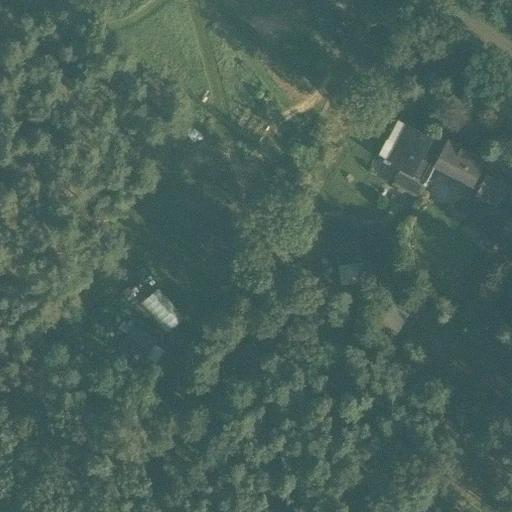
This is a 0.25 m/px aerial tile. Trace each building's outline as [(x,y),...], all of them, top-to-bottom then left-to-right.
[(330,0),(324,0),(313,4),(324,33),(340,27),(330,0)] [(431,143),(433,139),(407,125),(387,165),(400,171),(393,184),(420,198),(427,184),(413,177),(431,143)] [(433,137),(432,139),(433,139),(413,177),(427,184),(435,167),(473,186),(463,206),(475,212),(483,197),(501,207),(505,199),(511,188),(481,172),(486,161),(447,141),(443,149),(431,143),(434,138),(433,137)] [(477,212),(469,227),(484,234),(479,244),(492,251),(511,211),(511,201),(511,203),(505,199),(501,206),(501,207),(483,197),(475,212),(477,212)] [(356,232),(354,232),(352,220),(331,223),(333,236),(330,236),(334,265),(361,261),(356,232)] [(370,262),(338,266),(341,286),(373,282),(370,262)] [(171,321),(142,288),(133,296),(162,330),(171,321)] [(157,343),(131,329),(119,351),(145,364),(157,343)]
